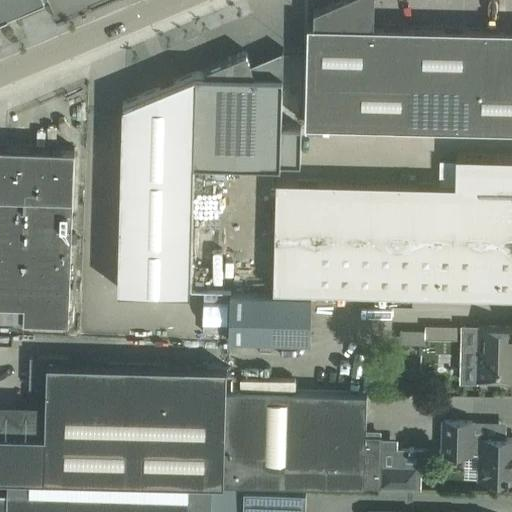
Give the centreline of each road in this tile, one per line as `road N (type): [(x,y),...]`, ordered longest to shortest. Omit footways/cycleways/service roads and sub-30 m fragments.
road 1 (unclassified): [(0,74),(176,0)]
road 2 (unknown): [(511,497),(389,496)]
